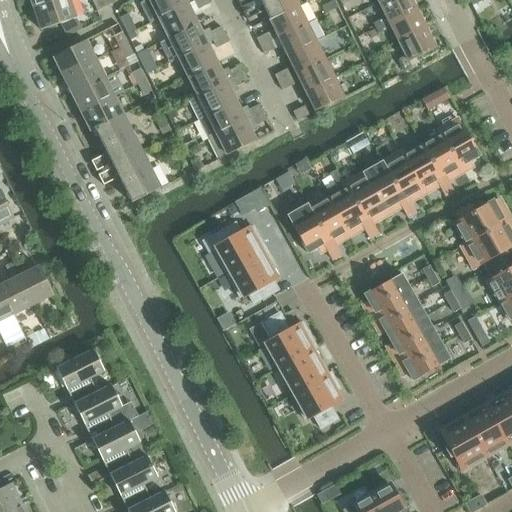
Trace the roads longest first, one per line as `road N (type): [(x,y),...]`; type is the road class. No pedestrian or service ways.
road 1 (tertiary): [(242,510),(0,30)]
road 2 (residential): [(242,510),(386,430)]
road 3 (residential): [(307,290),(386,430)]
road 4 (residential): [(386,430),(511,360)]
road 5 (residential): [(287,122),(227,0)]
road 6 (residential): [(511,119),(451,0)]
